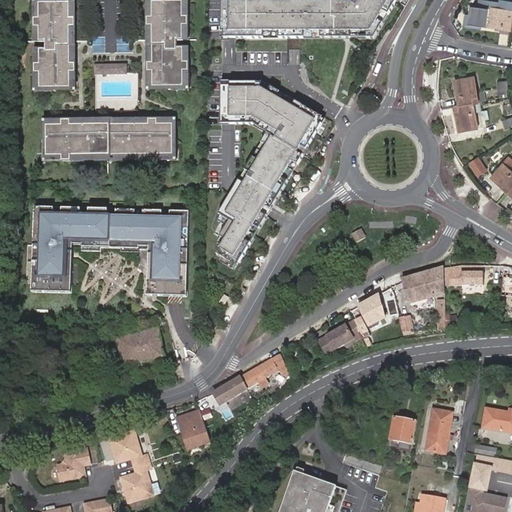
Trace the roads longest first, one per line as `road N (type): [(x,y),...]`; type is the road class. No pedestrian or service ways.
road 1 (tertiary): [(511,345),(399,358),(297,399),(267,422),(193,511)]
road 2 (residential): [(458,212),(438,252),(322,310),(243,363),(223,360)]
road 3 (secondary): [(6,446),(182,392),(223,360)]
road 4 (secondary): [(223,360),(298,228),(356,180)]
road 5 (unknown): [(467,505),(489,358)]
road 6 (residential): [(6,446),(35,495),(108,484)]
road 7 (secondary): [(424,0),(375,118)]
